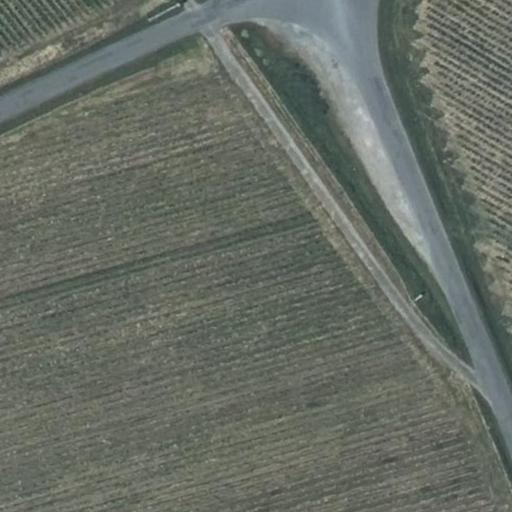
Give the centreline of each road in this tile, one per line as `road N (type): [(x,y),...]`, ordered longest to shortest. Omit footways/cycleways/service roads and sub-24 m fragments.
road 1 (track): [(487,372),(413,313),(191,0)]
road 2 (unclassified): [(342,0),(511,434)]
road 3 (unclassified): [(0,113),(250,0)]
